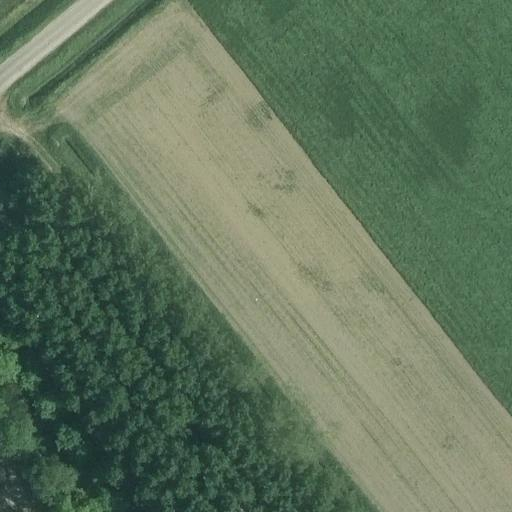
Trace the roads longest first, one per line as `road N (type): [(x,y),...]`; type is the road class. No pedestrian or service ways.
road 1 (track): [(0,130),(304,511)]
road 2 (unclassified): [(239,511),(0,205)]
road 3 (unclassified): [(0,79),(96,0)]
